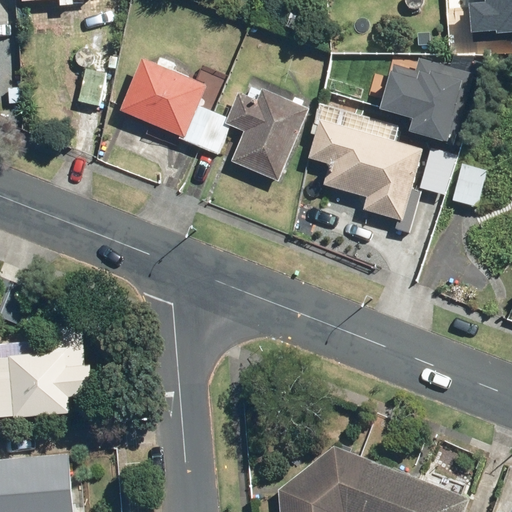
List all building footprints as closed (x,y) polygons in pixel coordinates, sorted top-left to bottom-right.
[(469,3),(470,33),(511,30),(511,0),(486,0),(487,1),(469,3)] [(397,62),(384,107),(417,116),(413,128),(457,140),(477,71),(423,55),(419,68),(397,62)] [(186,144),(209,89),(145,62),(123,114),(181,139),(180,141),(186,144)] [(101,109),(108,75),(88,71),(81,105),(101,109)] [(281,184),(312,111),(266,92),(261,104),(243,96),(229,129),(246,136),(234,164),(281,184)] [(424,150),(321,121),(310,159),(330,164),(324,185),(367,197),(363,209),(393,218),(390,230),(430,241),(444,191),(415,183),(424,150)] [(478,208),(490,171),(463,162),(451,200),(478,208)] [(0,318),(20,327),(34,292),(0,277),(0,318)] [(94,401),(89,336),(54,338),(55,357),(25,359),(24,347),(0,348),(0,422),(73,418),(72,402),(94,401)] [(3,462),(0,438),(0,511),(75,511),(71,456),(3,462)] [(346,511),(335,449),(279,496),(280,511),(346,511)] [(467,511),(471,501),(335,449),(346,511),(467,511)]
